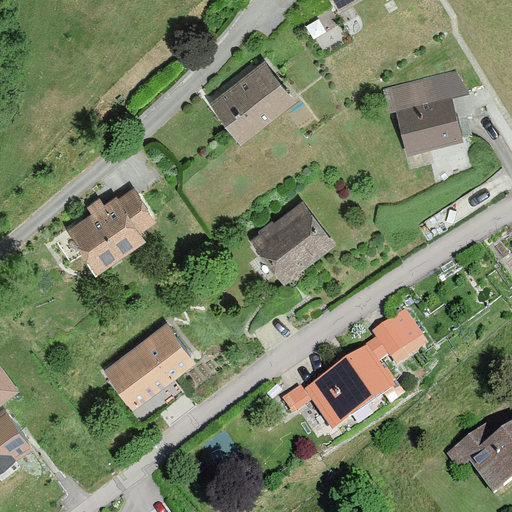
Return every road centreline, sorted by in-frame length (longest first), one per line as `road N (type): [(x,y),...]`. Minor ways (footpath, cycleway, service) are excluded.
road 1 (residential): [(83,511),(237,393),(511,211)]
road 2 (residential): [(0,250),(169,110),(264,0)]
